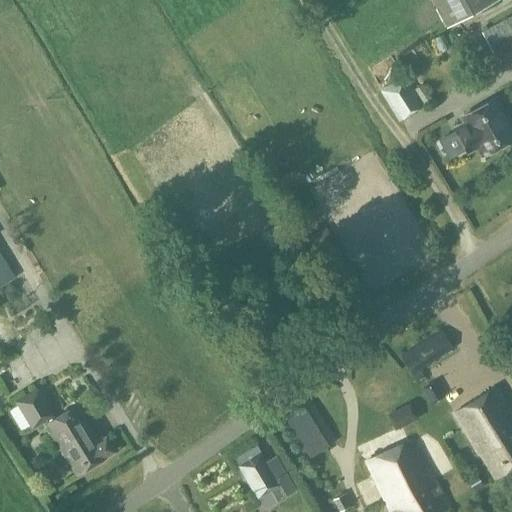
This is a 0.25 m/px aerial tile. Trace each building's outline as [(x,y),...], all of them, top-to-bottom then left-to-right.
[(500,0),(499,0),(431,0),(447,29),(500,0)] [(511,15),(481,33),(493,53),(511,42),(511,15)] [(381,92),(399,122),(423,108),(405,78),(381,92)] [(481,149),(485,155),(511,140),(511,134),(494,101),(464,117),(468,123),(453,131),(466,157),(481,149)] [(331,275),(348,265),(332,238),(315,248),(331,275)] [(14,259),(11,260),(27,293),(44,284),(24,246),(11,253),(14,259)] [(0,287),(15,278),(0,254),(0,287)] [(425,377),(420,369),(442,355),(432,338),(388,366),(398,383),(412,375),(416,383),(425,377)] [(444,400),(435,381),(421,388),(430,406),(444,400)] [(495,478),(511,468),(511,413),(495,387),(455,413),(495,478)] [(15,403),(32,430),(54,417),(37,389),(15,403)] [(394,398),(386,409),(398,416),(405,405),(394,398)] [(311,405),(284,420),(310,461),(336,444),(311,405)] [(45,425),(49,431),(76,476),(115,452),(105,437),(98,442),(83,417),(80,412),(76,406),(45,425)] [(390,418),(394,428),(415,417),(410,408),(390,418)] [(443,511),(450,508),(411,440),(367,462),(391,511),(443,511)] [(281,486),(262,453),(238,468),(257,500),(270,492),(277,503),(286,497),(280,487),(281,486)] [(474,491),(481,487),(475,477),(467,481),(474,491)] [(340,497),(330,501),(335,511),(339,511),(346,509),(340,497)]
